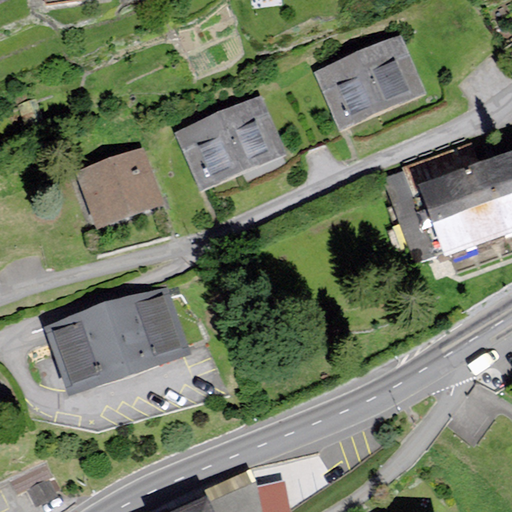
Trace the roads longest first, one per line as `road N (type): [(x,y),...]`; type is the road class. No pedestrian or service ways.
road 1 (residential): [(511,92),(450,129),(204,239),(0,300)]
road 2 (secondary): [(111,511),(450,354)]
road 3 (unclassified): [(450,354),(456,385),(447,408),(410,456),(341,511)]
